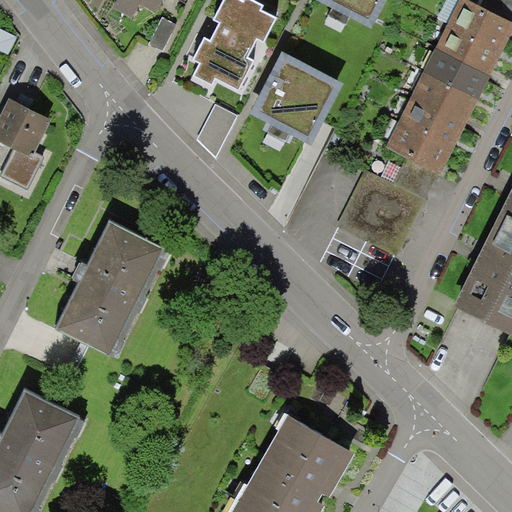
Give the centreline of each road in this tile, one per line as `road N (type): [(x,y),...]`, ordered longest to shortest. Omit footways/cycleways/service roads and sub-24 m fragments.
road 1 (residential): [(116,100),(379,364)]
road 2 (residential): [(379,364),(511,102)]
road 3 (residential): [(116,100),(0,329)]
road 4 (residential): [(36,0),(116,100)]
